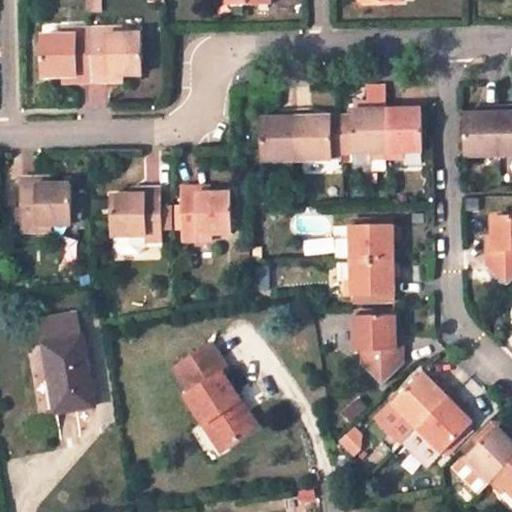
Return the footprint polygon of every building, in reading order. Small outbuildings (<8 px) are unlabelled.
[(101,14),(100,0),(89,0),(90,14),(101,14)] [(121,27),(106,28),(106,35),(121,35),(121,27)] [(58,36),(40,36),(41,77),(59,76),(75,76),(75,83),(93,82),(90,29),(74,28),(74,36),(58,36)] [(141,75),(140,34),(121,35),(106,35),(106,28),(90,29),(93,82),(107,82),(107,75),(123,75),(141,75)] [(387,108),(353,109),(353,115),(354,151),(371,151),(371,158),(388,157),(387,108)] [(425,150),(423,108),(387,108),(388,157),(403,157),(403,151),(425,150)] [(502,154),(501,112),(465,114),(466,156),(502,154)] [(511,112),(501,112),(502,154),(511,154),(511,112)] [(334,152),(333,115),(297,116),(298,159),(334,159),(334,152)] [(341,115),(333,115),(334,152),(343,151),(341,115)] [(343,151),(354,151),(353,115),(341,115),(343,151)] [(297,116),(263,117),(264,160),(298,159),(297,116)] [(50,177),(35,178),(36,185),(50,184),(50,177)] [(35,178),(19,178),(21,232),(37,231),(36,225),(51,224),(71,224),(70,184),(50,184),(36,185),(35,178)] [(232,233),(232,191),(213,191),(196,192),(196,186),(182,186),(183,207),(183,228),(183,240),(197,240),(197,233),(213,232),(232,233)] [(263,209),(264,187),(252,187),(252,209),(263,209)] [(130,197),(110,196),(111,237),(131,236),(145,235),(145,243),(162,242),(161,229),(161,208),(160,189),(144,189),(144,196),(130,197)] [(169,207),(161,208),(161,229),(170,228),(169,207)] [(183,228),(183,207),(169,207),(170,228),(183,228)] [(495,234),(496,251),(488,251),(488,265),(509,285),(511,282),(511,214),(494,215),(495,234)] [(401,223),(353,225),(354,261),(395,260),(394,240),(402,240),(401,223)] [(487,235),(488,251),(496,251),(495,234),(487,235)] [(130,243),(145,243),(145,235),(131,236),(130,243)] [(354,261),(355,294),(396,293),(395,260),(354,261)] [(77,313),(40,320),(44,345),(81,338),(77,313)] [(396,314),(356,315),(357,351),(365,350),(365,365),(385,384),(403,364),(403,350),(396,350),(396,335),(396,314)] [(81,338),(44,345),(55,413),(92,407),(81,338)] [(211,345),(175,369),(191,394),(186,397),(203,425),(211,420),(228,446),(257,427),(220,372),(227,368),(211,345)] [(425,373),(395,402),(420,427),(454,394),(442,381),(438,386),(425,373)] [(420,427),(444,451),(472,422),(459,409),(465,404),(454,394),(420,427)] [(478,417),(465,404),(459,409),(472,422),(478,417)] [(211,420),(203,425),(221,451),(228,446),(211,420)] [(511,440),(498,426),(469,456),(493,481),(498,477),(511,463),(511,440)] [(511,463),(498,477),(511,490),(511,463)]
